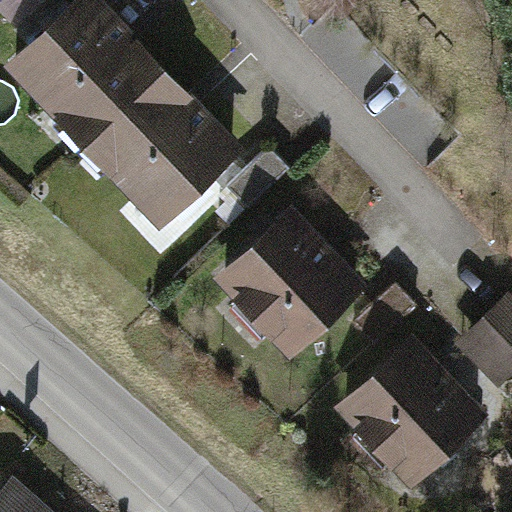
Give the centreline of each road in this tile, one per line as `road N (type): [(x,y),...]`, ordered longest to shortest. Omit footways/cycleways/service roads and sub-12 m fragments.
road 1 (residential): [(468,246),(235,0)]
road 2 (secondary): [(0,317),(214,511)]
